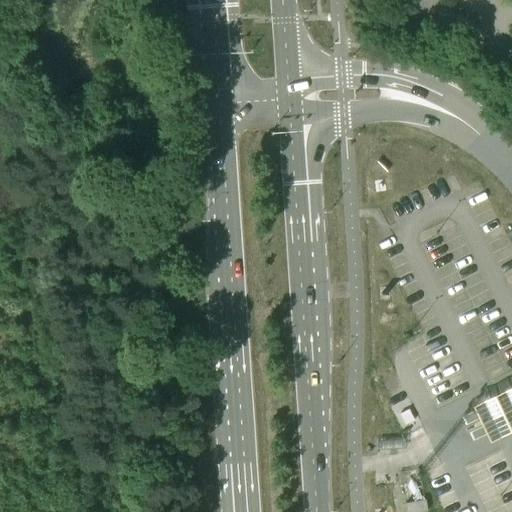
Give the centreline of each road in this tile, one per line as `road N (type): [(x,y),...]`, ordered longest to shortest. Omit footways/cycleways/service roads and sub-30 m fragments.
road 1 (primary): [(316,511),(289,99)]
road 2 (primary): [(219,102),(247,511)]
road 3 (unclassified): [(511,169),(471,126),(404,97),(289,99)]
